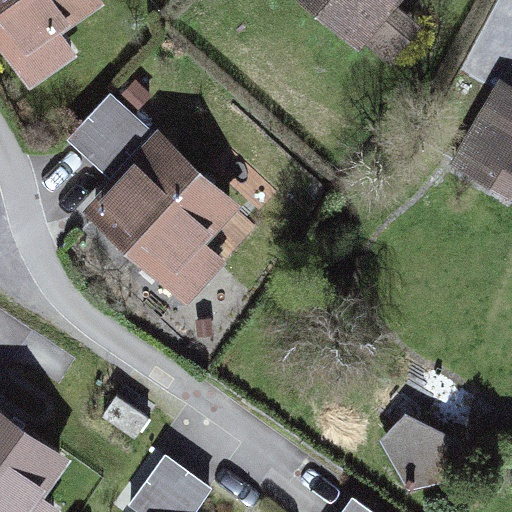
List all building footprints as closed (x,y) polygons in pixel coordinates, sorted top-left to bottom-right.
[(0,0),(0,4),(26,41),(85,0),(0,0)] [(316,0),(364,44),(400,0),(316,0)] [(511,159),(511,82),(501,77),(469,135),(511,159)] [(104,160),(149,112),(113,78),(68,126),(104,160)] [(182,263),(241,195),(165,129),(105,197),(182,263)] [(412,393),(376,431),(425,477),(462,439),(412,393)] [(0,511),(18,511),(58,457),(0,415),(0,511)] [(131,490),(163,511),(185,511),(214,471),(166,439),(131,490)] [(331,511),(401,511),(349,482),(331,511)]
